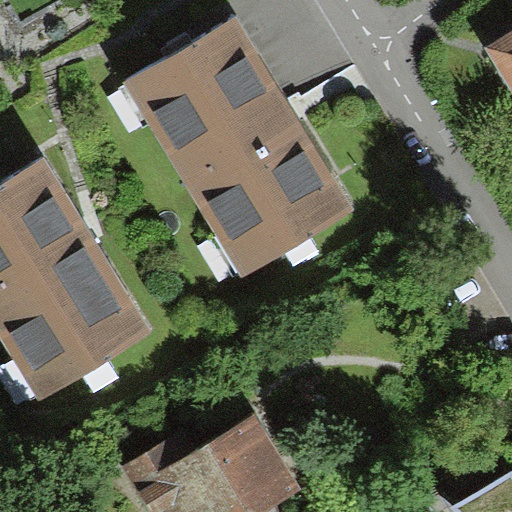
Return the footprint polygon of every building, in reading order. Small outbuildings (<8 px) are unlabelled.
[(343,216),(224,21),(114,88),(233,283),(343,216)] [(511,29),(492,42),(511,75),(511,29)] [(89,250),(33,161),(0,181),(0,373),(18,403),(139,329),(89,250)] [(267,511),(301,494),(256,409),(150,466),(175,511),(267,511)] [(511,511),(511,477),(457,511),(511,511)]
